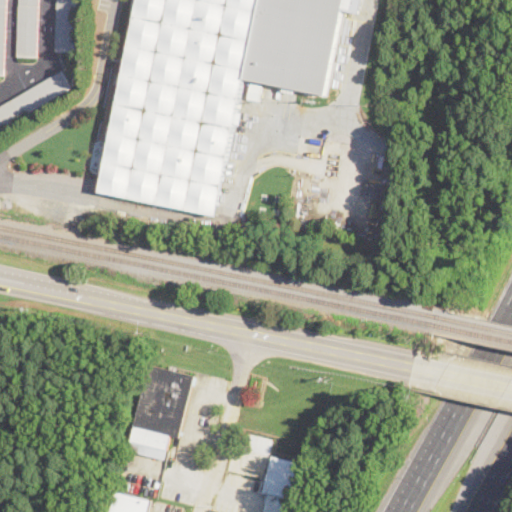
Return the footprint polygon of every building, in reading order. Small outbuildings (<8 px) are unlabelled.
[(0,0),(8,0),(5,76),(0,75),(0,0)] [(40,0),(38,58),(19,57),(21,0),(40,0)] [(78,0),(77,52),(57,50),(58,0),(78,0)] [(345,0),(326,95),(244,79),(218,216),(102,191),(139,0),(345,0)] [(73,88),(0,130),(0,108),(64,71),(73,88)] [(259,101),(248,99),(251,83),(261,85),(259,101)] [(291,173),(282,218),(266,215),(275,170),(291,173)] [(180,437),(171,435),(165,459),(130,451),(151,365),(196,376),(180,437)] [(309,465),(297,511),(265,511),(270,494),(265,493),(273,457),(309,465)] [(151,511),(112,511),(118,491),(154,500),(151,511)]
